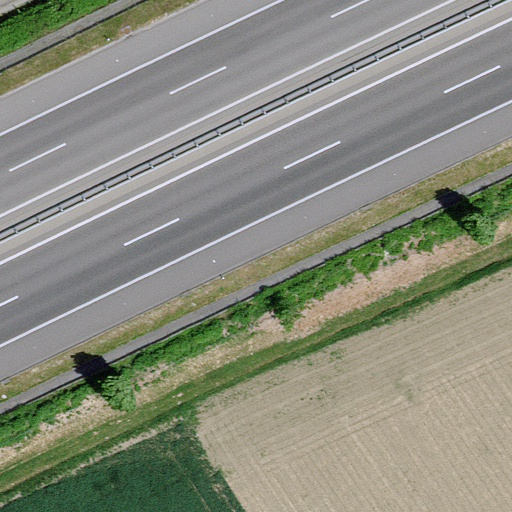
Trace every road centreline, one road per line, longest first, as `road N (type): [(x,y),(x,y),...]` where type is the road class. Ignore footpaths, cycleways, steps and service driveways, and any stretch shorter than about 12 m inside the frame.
road 1 (motorway): [(0,305),(511,60)]
road 2 (track): [(0,485),(200,386),(511,249)]
road 3 (motorway): [(367,0),(0,175)]
